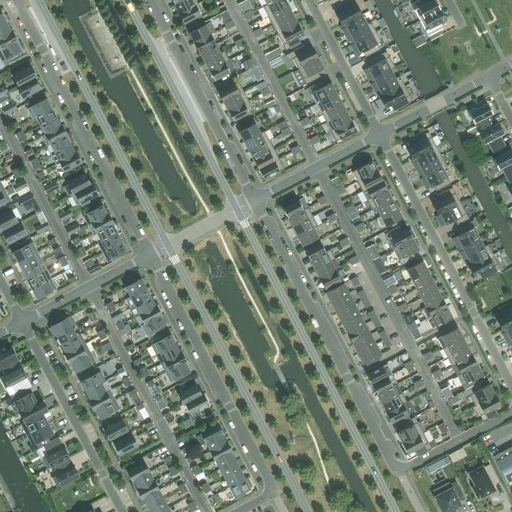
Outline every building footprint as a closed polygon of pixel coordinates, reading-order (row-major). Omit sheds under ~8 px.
[(179,13),(198,3),(196,0),(182,0),(175,4),(179,13)] [(275,0),(268,4),(267,4),(263,6),(268,16),(288,5),(285,0),(275,0)] [(337,15),(342,25),(362,15),(353,0),(342,6),(345,11),(337,15)] [(435,0),(432,0),(429,2),(427,0),(419,0),(412,4),(420,20),(441,10),(435,0)] [(203,13),(198,3),(179,13),(184,23),(203,13)] [(288,5),(268,16),(273,25),(293,14),(288,5)] [(441,10),(420,20),(429,36),(440,30),(443,29),(440,23),(446,20),(441,10)] [(293,14),(273,25),(278,34),(298,24),(293,14)] [(347,27),(350,33),(367,24),(366,24),(362,15),(342,25),(344,28),(347,27)] [(367,24),(350,33),(353,39),(351,41),(352,44),(355,42),(355,43),(376,31),(371,21),(366,24),(367,24)] [(0,27),(0,38),(12,32),(7,23),(0,27)] [(297,44),(294,39),(303,34),(298,24),(278,34),(286,50),(297,44)] [(195,43),(210,34),(205,25),(190,33),(195,43)] [(440,30),(429,36),(431,40),(442,34),(440,30)] [(0,47),(1,49),(1,50),(17,41),(17,42),(18,41),(17,40),(18,40),(15,35),(13,31),(12,32),(0,38),(0,47)] [(380,50),(377,44),(382,42),(376,31),(355,43),(361,53),(366,50),(369,55),(380,50)] [(200,52),(216,44),(210,34),(195,43),(200,52)] [(22,51),(17,42),(17,41),(1,50),(1,49),(0,49),(0,56),(2,61),(7,59),(22,51)] [(220,53),(216,44),(200,52),(205,61),(220,53)] [(288,61),(293,58),(298,69),(318,58),(312,47),(304,52),(301,47),(285,55),(288,61)] [(225,62),(230,60),(224,50),(220,53),(205,61),(209,70),(225,62)] [(277,56),(275,51),(265,55),(268,61),(277,56)] [(368,67),(374,78),(390,69),(390,70),(395,67),(386,51),(371,59),(373,65),(368,67)] [(256,66),(255,62),(252,58),(245,61),(248,69),(249,70),(256,66)] [(317,78),(315,73),(323,68),(318,58),(298,69),(306,84),(317,78)] [(225,62),(209,70),(214,80),(235,70),(230,60),(225,62)] [(37,77),(35,73),(32,68),(31,66),(13,76),(19,86),(17,87),(37,77)] [(390,70),(390,69),(374,78),(371,80),(373,83),(375,81),(379,87),(395,79),(395,78),(390,70)] [(263,78),(259,71),(253,74),(257,81),(263,78)] [(395,79),(379,87),(382,94),(379,95),(381,99),(405,86),(399,76),(395,78),(395,79)] [(37,78),(37,77),(17,87),(23,98),(41,89),(40,87),(37,81),(35,78),(37,78)] [(224,102),(244,91),(239,81),(218,92),(224,102)] [(331,82),(325,86),(322,87),(319,82),(308,88),(316,104),(336,93),(331,82)] [(381,99),(386,108),(394,104),(397,109),(412,101),(405,86),(381,99)] [(228,111),(249,100),(244,91),(224,102),(228,111)] [(336,93),(316,104),(321,113),(341,103),(336,93)] [(36,117),(52,108),(47,99),(27,109),(33,119),(36,117)] [(249,100),(228,111),(234,121),(254,110),(249,100)] [(14,103),(3,109),(6,115),(17,109),(14,103)] [(341,103),(321,113),(326,122),(346,112),(341,103)] [(483,132),(494,126),(494,125),(489,116),(493,114),(488,103),(477,109),(476,107),(468,111),(474,124),(477,122),(482,131),(483,132)] [(53,111),(52,108),(36,117),(41,126),(57,117),(56,117),(57,116),(54,111),(53,111)] [(346,112),(326,122),(331,131),(351,121),(346,112)] [(45,135),(61,126),(57,117),(41,126),(45,134),(45,135)] [(285,120),(278,124),(281,130),(285,128),(288,127),(285,120)] [(343,141),(349,138),(348,135),(356,131),(351,121),(331,131),(336,141),(341,138),(343,141)] [(260,133),(255,123),(239,132),(245,142),(260,133)] [(498,123),(494,125),(494,126),(483,132),(482,131),(479,133),(485,143),(488,142),(493,152),(505,146),(500,136),(504,134),(498,123)] [(45,134),(42,136),(47,146),(50,144),(66,135),(66,136),(67,135),(62,125),(61,126),(45,135),(45,134)] [(249,151),(269,140),(265,131),(260,133),(245,142),(249,151)] [(413,159),(436,146),(429,132),(413,140),(416,145),(408,149),(413,159)] [(50,144),(55,152),(55,153),(71,144),(66,136),(66,135),(50,144)] [(249,151),(254,160),(274,149),(269,140),(249,151)] [(75,153),(71,144),(55,153),(55,152),(51,154),(56,164),(60,162),(75,153)] [(420,167),(442,156),(436,146),(413,159),(414,162),(417,161),(420,167)] [(259,169),(279,159),(274,149),(254,160),(259,169)] [(507,178),(511,175),(511,149),(493,159),(499,170),(502,168),(507,178)] [(76,152),(75,153),(60,162),(65,171),(82,162),(80,159),(77,153),(76,152)] [(442,168),(447,166),(442,156),(420,167),(424,173),(421,175),(423,178),(425,176),(442,168)] [(279,159),(259,169),(264,179),(274,174),(275,176),(281,174),(279,171),(284,169),(279,159)] [(362,163),(356,166),(357,169),(352,171),(357,181),(377,171),(372,161),(364,165),(362,163)] [(436,184),(439,189),(450,184),(442,168),(425,176),(431,187),(436,184)] [(362,191),(382,180),(377,171),(357,181),(362,191)] [(85,174),(68,183),(74,194),(75,193),(91,184),(89,181),(87,175),(86,176),(85,174)] [(16,185),(13,186),(16,192),(27,186),(24,180),(16,185)] [(362,191),(367,200),(387,190),(382,180),(362,191)] [(55,182),(44,188),(47,193),(58,188),(55,182)] [(91,184),(75,193),(82,207),(90,203),(88,199),(98,194),(97,192),(98,192),(95,187),(92,183),(91,184)] [(461,203),(455,193),(453,187),(441,193),(444,199),(433,204),(439,215),(440,214),(441,214),(461,203)] [(367,200),(372,210),(377,208),(376,207),(392,199),(387,190),(367,200)] [(5,191),(0,193),(0,205),(10,200),(5,191)] [(32,194),(21,200),(24,206),(35,200),(32,194)] [(304,210),(304,209),(299,200),(298,200),(296,197),(290,201),(291,204),(283,208),(288,218),(304,210)] [(381,216),(397,208),(392,199),(376,207),(377,208),(381,216)] [(458,225),(469,219),(461,203),(441,214),(446,224),(455,220),(458,225)] [(88,225),(108,215),(107,214),(103,205),(83,215),(88,225)] [(293,227),(313,216),(308,207),(304,209),(304,210),(288,218),(293,227)] [(381,216),(376,218),(382,228),(402,218),(397,208),(381,216)] [(12,210),(0,216),(0,230),(0,231),(18,222),(12,210)] [(70,210),(59,216),(62,221),(73,215),(70,210)] [(97,233),(97,232),(112,224),(113,224),(114,224),(113,223),(114,222),(111,217),(110,217),(109,214),(107,214),(108,215),(88,225),(94,235),(97,233)] [(313,228),(318,226),(313,216),(293,227),(297,236),(313,228)] [(46,222),(40,225),(44,231),(49,228),(46,222)] [(462,246),(479,238),(470,222),(459,228),(462,233),(457,236),(462,246)] [(21,223),(3,232),(5,236),(8,242),(9,243),(27,234),(21,223)] [(77,224),(66,230),(69,235),(80,229),(77,224)] [(97,233),(101,241),(102,241),(117,233),(113,224),(112,224),(97,232),(97,233)] [(318,238),(313,228),(297,236),(303,246),(318,238)] [(408,229),(402,232),(399,233),(396,228),(385,234),(388,240),(392,237),(397,247),(413,239),(408,229)] [(122,242),(122,241),(119,236),(117,233),(102,241),(101,241),(98,242),(103,252),(122,242)] [(479,238),(462,246),(459,248),(461,251),(464,250),(467,256),(484,247),(479,238)] [(413,239),(397,247),(403,257),(398,260),(401,266),(413,260),(410,254),(419,250),(413,239)] [(80,241),(74,244),(76,249),(82,246),(84,245),(81,240),(80,241)] [(122,242),(103,252),(108,262),(112,260),(113,262),(120,258),(119,256),(127,251),(122,242)] [(326,252),(321,242),(305,250),(310,260),(326,252)] [(13,253),(18,262),(34,254),(33,253),(29,244),(13,253)] [(493,254),(488,244),(484,247),(467,256),(470,262),(468,264),(469,267),(493,254)] [(331,261),(335,259),(330,249),(326,252),(310,260),(315,269),(331,261)] [(33,253),(34,254),(18,262),(19,265),(22,271),(22,270),(23,271),(38,263),(39,263),(42,261),(37,251),(33,253)] [(474,276),(480,273),(483,272),(485,277),(488,276),(499,270),(501,269),(493,254),(469,267),(474,276)] [(335,270),(331,261),(315,269),(320,278),(335,270)] [(423,261),(407,270),(412,279),(428,271),(423,261)] [(90,274),(101,268),(98,262),(87,268),(90,274)] [(43,271),(39,263),(38,263),(23,271),(27,280),(43,272),(43,271)] [(43,272),(27,280),(29,283),(31,289),(32,288),(32,289),(51,279),(46,269),(43,271),(43,272)] [(335,270),(320,278),(325,288),(341,280),(335,270)] [(501,273),(499,270),(488,276),(486,277),(487,280),(501,273)] [(402,278),(398,271),(393,274),(394,274),(397,281),(402,278)] [(428,271),(412,279),(417,289),(433,280),(428,271)] [(51,279),(32,289),(37,299),(46,294),(47,297),(54,293),(52,291),(56,289),(51,279)] [(131,281),(124,285),(131,296),(146,288),(141,279),(132,284),(131,281)] [(433,280),(417,289),(422,298),(437,289),(433,280)] [(326,292),(353,343),(363,364),(365,363),(367,366),(382,358),(343,283),(326,292)] [(148,291),(146,288),(131,296),(135,306),(151,297),(151,296),(148,291)] [(422,298),(426,306),(426,307),(442,298),(437,289),(422,298)] [(140,315),(156,306),(151,297),(135,306),(140,315)] [(426,307),(426,306),(422,309),(427,319),(432,317),(431,316),(447,308),(442,298),(426,307)] [(140,315),(145,323),(145,324),(161,315),(161,316),(162,315),(160,312),(160,311),(158,306),(157,306),(157,305),(156,306),(140,315)] [(502,330),(511,324),(511,305),(503,311),(505,316),(497,320),(502,330)] [(431,316),(432,317),(437,326),(452,318),(447,308),(431,316)] [(56,335),(72,327),(72,328),(76,326),(71,316),(67,318),(66,315),(59,319),(60,321),(51,326),(52,327),(50,328),(54,336),(56,335)] [(161,316),(161,315),(145,324),(145,323),(141,325),(146,335),(166,325),(161,316)] [(511,324),(502,330),(504,333),(507,331),(510,338),(511,336),(511,324)] [(77,336),(72,328),(72,327),(56,335),(58,339),(60,344),(61,344),(61,345),(77,336)] [(457,328),(437,338),(443,348),(463,338),(457,328)] [(66,353),(66,354),(85,343),(80,334),(77,336),(61,345),(66,353)] [(151,345),(156,354),(176,344),(174,341),(175,341),(172,336),(171,336),(171,335),(151,345)] [(443,348),(447,357),(467,346),(463,338),(443,348)] [(70,363),(71,363),(90,352),(85,343),(66,354),(66,353),(65,354),(65,355),(68,360),(70,363)] [(161,363),(180,353),(176,344),(156,354),(161,363)] [(447,357),(452,367),(457,364),(456,364),(472,355),(467,346),(447,357)] [(0,366),(4,364),(8,373),(20,367),(15,358),(17,358),(15,355),(16,355),(13,350),(12,350),(11,347),(1,352),(0,350),(0,366)] [(90,352),(71,363),(76,372),(95,362),(90,352)] [(166,372),(185,362),(185,363),(186,362),(186,361),(184,355),(183,356),(181,352),(180,353),(161,363),(166,372)] [(462,373),(477,365),(472,355),(456,364),(457,364),(461,373),(462,373)] [(185,363),(185,362),(166,372),(171,382),(190,372),(185,363)] [(393,374),(387,364),(367,375),(372,385),(388,376),(388,377),(393,374)] [(462,373),(461,373),(457,375),(462,386),(482,375),(477,365),(462,373)] [(20,367),(8,373),(0,377),(5,388),(14,383),(19,393),(32,386),(31,385),(30,386),(25,377),(27,377),(25,374),(26,374),(23,369),(22,369),(21,366),(20,367)] [(102,383),(105,382),(100,372),(81,382),(81,383),(84,389),(84,388),(86,392),(102,383)] [(388,376),(372,385),(377,394),(393,386),(388,377),(388,376)] [(90,400),(91,400),(106,392),(102,383),(86,392),(90,400)] [(465,397),(470,395),(475,405),(495,395),(490,384),(481,389),(478,383),(462,392),(465,397)] [(201,395),(200,391),(197,386),(196,384),(178,394),(184,405),(186,404),(186,403),(202,395),(201,395)] [(382,403),(398,395),(397,394),(393,386),(377,394),(382,403)] [(448,386),(441,390),(446,400),(453,397),(448,386)] [(94,409),(94,410),(111,401),(114,399),(110,390),(106,392),(91,400),(90,400),(89,401),(91,404),(94,410),(94,409)] [(387,412),(402,404),(403,404),(407,402),(402,392),(397,394),(398,395),(382,403),(387,412)] [(20,413),(37,403),(32,393),(20,399),(18,394),(5,400),(8,406),(11,404),(16,415),(20,413)] [(186,403),(186,404),(191,414),(209,404),(208,403),(206,397),(205,398),(203,394),(201,395),(202,395),(186,403)] [(457,395),(446,401),(449,406),(459,400),(457,395)] [(492,410),(500,405),(499,403),(502,401),(499,395),(496,396),(495,395),(475,405),(482,419),(483,421),(494,415),(492,410)] [(114,399),(111,401),(94,410),(95,410),(100,419),(120,409),(114,399)] [(20,413),(25,422),(25,423),(48,410),(42,400),(37,403),(20,413)] [(402,404),(387,412),(392,422),(408,414),(403,404),(402,404)] [(459,407),(452,411),(455,415),(462,411),(459,407)] [(50,415),(48,410),(25,423),(25,422),(21,424),(27,435),(48,423),(45,418),(50,415)] [(403,443),(423,432),(415,417),(403,423),(406,428),(397,433),(403,443)] [(128,430),(122,420),(104,429),(105,430),(105,431),(107,436),(108,436),(110,440),(128,430)] [(42,440),(53,434),(48,423),(27,435),(32,445),(29,446),(32,452),(45,445),(42,440)] [(222,434),(223,434),(222,432),(223,432),(220,427),(219,427),(218,424),(201,433),(206,442),(222,434)] [(423,432),(403,443),(408,453),(417,449),(420,454),(431,448),(423,432)] [(210,451),(226,443),(226,442),(222,434),(206,442),(210,451)] [(138,446),(132,435),(114,444),(117,448),(116,448),(119,454),(119,453),(120,455),(138,446)] [(48,469),(56,464),(68,458),(69,457),(68,455),(65,449),(65,450),(64,447),(62,448),(58,439),(59,439),(59,438),(46,444),(51,454),(42,458),(48,469)] [(231,452),(232,452),(227,442),(226,442),(226,443),(210,451),(215,460),(231,452)] [(511,446),(493,456),(507,483),(508,482),(510,485),(511,483),(511,446)] [(215,460),(220,469),(236,461),(231,452),(215,460)] [(456,452),(450,455),(454,463),(460,460),(456,452)] [(447,456),(438,462),(441,467),(450,462),(447,456)] [(74,466),(73,467),(68,458),(56,464),(61,473),(52,478),(58,488),(79,477),(78,474),(75,469),(74,466)] [(236,461),(220,469),(225,478),(240,470),(240,469),(241,469),(238,464),(237,464),(236,461)] [(134,480),(149,472),(145,462),(128,471),(129,474),(129,475),(132,480),(133,481),(134,480)] [(482,497),(490,493),(495,490),(492,485),(498,481),(489,465),(483,468),(482,466),(469,473),(475,486),(472,487),(477,495),(480,494),(482,497)] [(240,470),(225,478),(229,487),(245,479),(240,470)] [(134,480),(138,489),(139,489),(154,481),(149,472),(134,480)] [(245,479),(229,487),(236,499),(242,495),(241,493),(250,488),(250,487),(252,486),(248,478),(245,479)] [(143,498),(159,490),(154,481),(139,489),(138,489),(137,489),(142,499),(143,498)] [(454,511),(455,511),(453,509),(461,505),(459,502),(465,499),(456,482),(449,485),(451,489),(436,497),(441,506),(439,507),(441,511),(454,511)] [(143,498),(148,507),(164,499),(159,490),(143,498)] [(221,500),(217,493),(207,499),(211,505),(221,500)] [(160,511),(168,508),(164,499),(148,507),(150,510),(149,510),(150,511),(160,511)]
